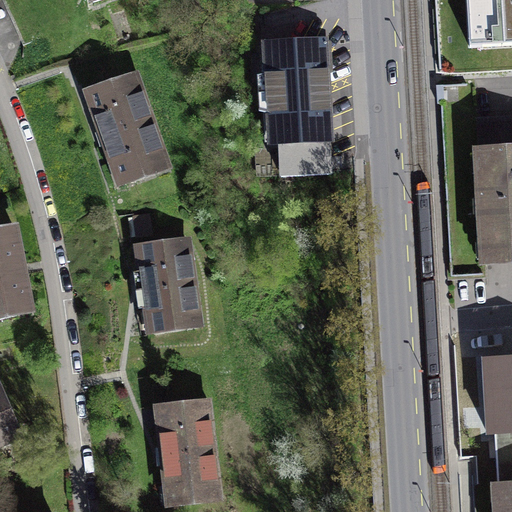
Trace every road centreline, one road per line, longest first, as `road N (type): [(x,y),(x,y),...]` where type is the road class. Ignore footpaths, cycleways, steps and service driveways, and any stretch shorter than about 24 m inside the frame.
road 1 (primary): [(411,511),(379,0)]
road 2 (residential): [(84,511),(49,238),(0,92)]
